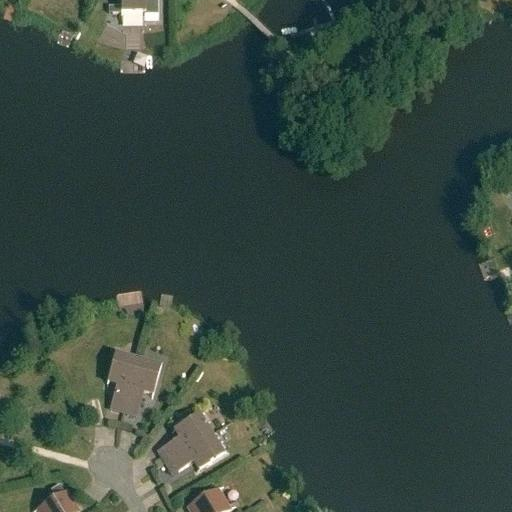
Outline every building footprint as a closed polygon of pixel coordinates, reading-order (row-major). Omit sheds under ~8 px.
[(120,0),(120,17),(144,17),(144,23),(157,23),(157,0),(120,0)] [(358,61),(345,52),(341,58),(343,69),(349,74),(358,61)] [(107,385),(117,388),(112,407),(110,413),(123,417),(138,365),(125,361),(126,356),(116,353),(107,385)] [(138,365),(123,417),(136,420),(138,414),(143,395),(153,398),(162,366),(152,363),(150,368),(138,365)] [(164,452),(158,456),(165,467),(211,439),(204,427),(209,424),(204,415),(175,433),(180,442),(163,452),(164,452)] [(211,439),(165,467),(172,479),(178,475),(178,476),(194,465),(200,474),(229,456),(223,447),(218,450),(211,439)] [(51,494),(56,503),(64,497),(59,489),(51,494)] [(228,511),(217,494),(187,511),(228,511)] [(56,503),(40,511),(76,511),(67,496),(64,497),(56,503)]
